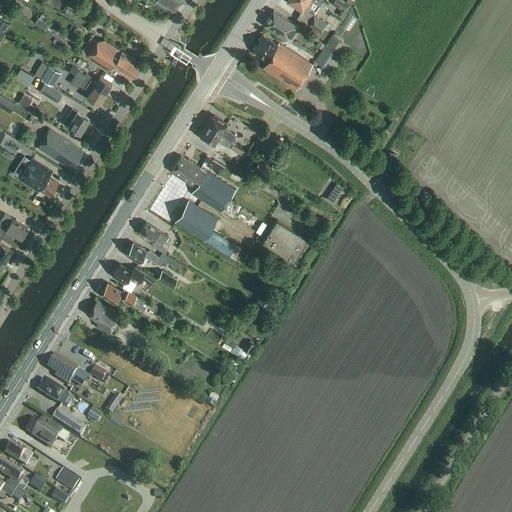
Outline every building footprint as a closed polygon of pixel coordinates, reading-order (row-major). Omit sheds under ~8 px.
[(175,11),(179,4),(173,0),(157,0),(157,1),(173,11),(175,11)] [(308,0),(307,2),(304,0),(287,0),(302,9),(296,18),(307,25),(307,24),(321,33),(328,23),(315,14),(320,6),(309,0),(308,0)] [(334,0),(332,5),(340,10),(345,13),(349,7),(338,0),(334,0)] [(291,43),(301,28),(273,10),(264,25),(291,43)] [(332,33),(337,19),(331,17),(327,31),(332,33)] [(8,24),(0,19),(0,28),(4,31),(8,24)] [(277,45),(263,35),(253,52),(267,61),(262,68),(296,90),(313,65),(279,42),(277,45)] [(121,51),(104,40),(97,41),(87,57),(109,71),(113,65),(132,77),(141,63),(121,51)] [(320,41),(316,46),(321,50),(325,44),(320,41)] [(299,48),(304,51),(308,46),(303,43),(299,48)] [(86,62),(80,58),(76,63),(83,67),(86,62)] [(35,74),(39,77),(52,85),(60,72),(47,64),(43,62),(35,74)] [(253,62),(247,72),(282,95),(288,85),(253,62)] [(83,80),(105,94),(112,84),(100,76),(98,80),(96,83),(91,80),(92,77),(87,74),(83,80)] [(62,87),(67,91),(76,82),(71,77),(62,87)] [(60,87),(63,81),(57,78),(53,84),(60,87)] [(98,105),(105,94),(83,80),(80,87),(85,90),(85,89),(90,92),(87,97),(98,105)] [(57,102),(62,95),(43,83),(39,90),(57,102)] [(16,104),(0,94),(0,104),(11,111),(16,104)] [(77,112),(72,109),(68,115),(73,118),(68,126),(80,133),(89,119),(77,111),(77,112)] [(206,127),(232,143),(236,137),(224,129),(227,124),(214,116),(213,116),(213,115),(208,122),(209,123),(206,127)] [(390,131),(396,121),(392,119),(386,128),(390,131)] [(228,149),(232,143),(206,127),(205,130),(204,129),(199,136),(200,137),(214,146),(217,141),(220,143),(219,144),(228,149)] [(76,163),(83,151),(49,130),(38,148),(68,168),(73,161),(76,163)] [(275,170),(282,160),(272,154),(266,164),(275,170)] [(221,213),(235,191),(181,156),(171,171),(195,187),(191,194),(221,213)] [(210,165),(213,161),(207,157),(204,161),(210,165)] [(50,196),(58,183),(48,177),(52,171),(32,158),(19,179),(39,192),(40,190),(50,196)] [(188,200),(174,222),(204,241),(218,219),(188,200)] [(13,234),(20,239),(28,228),(19,222),(19,221),(16,219),(15,220),(13,218),(13,219),(7,215),(5,214),(1,221),(0,221),(0,234),(9,240),(12,236),(13,234)] [(294,261),(308,239),(276,220),(262,242),(294,261)] [(164,242),(168,236),(161,231),(146,222),(139,233),(153,242),(154,240),(155,241),(157,238),(164,242)] [(0,258),(6,262),(13,251),(0,243),(0,258)] [(140,248),(133,243),(132,243),(132,244),(130,247),(129,247),(125,253),(125,254),(139,263),(140,262),(144,256),(155,263),(159,256),(149,250),(148,251),(141,246),(140,248)] [(127,269),(119,265),(117,269),(116,268),(112,274),(113,275),(119,279),(119,280),(125,284),(128,278),(138,284),(142,279),(145,274),(145,273),(135,267),(132,271),(128,268),(127,269)] [(172,289),(178,280),(162,271),(157,279),(172,289)] [(145,274),(142,279),(152,285),(155,280),(145,274)] [(121,292),(108,283),(103,290),(102,290),(100,293),(101,294),(100,295),(114,304),(119,297),(131,305),(142,313),(148,304),(123,287),(121,292)] [(270,314),(277,302),(262,292),(254,304),(270,314)] [(107,307),(103,305),(104,304),(97,300),(88,314),(98,321),(95,326),(109,336),(123,316),(108,307),(107,307)] [(228,333),(233,325),(224,319),(224,320),(220,318),(217,323),(221,325),(219,328),(228,333)] [(243,350),(249,353),(254,345),(240,337),(237,342),(244,347),(243,350)] [(223,339),(220,344),(227,348),(230,343),(223,339)] [(251,355),(249,354),(236,346),(232,353),(247,362),(251,355)] [(56,354),(47,367),(57,374),(55,376),(69,385),(71,381),(78,370),(79,368),(56,354)] [(102,382),(108,374),(96,367),(91,375),(102,382)] [(45,379),(38,390),(61,405),(62,404),(68,396),(69,394),(45,379)] [(116,395),(106,411),(112,416),(123,400),(116,395)] [(194,395),(188,404),(193,407),(200,398),(194,395)] [(81,437),(86,428),(58,409),(53,418),(81,437)] [(35,418),(26,431),(47,444),(52,447),(57,439),(63,443),(68,435),(62,431),(57,428),(49,423),(48,426),(35,418)] [(21,448),(12,442),(5,454),(25,466),(33,455),(26,451),(27,450),(22,446),(21,448)] [(0,472),(17,483),(23,473),(1,459),(0,461),(0,472)] [(79,480),(63,469),(56,480),(72,491),(79,480)] [(41,493),(47,483),(37,477),(31,486),(41,493)] [(4,486),(0,483),(0,493),(1,492),(11,498),(17,488),(7,481),(4,486)] [(68,499),(55,491),(51,497),(64,505),(68,499)]
